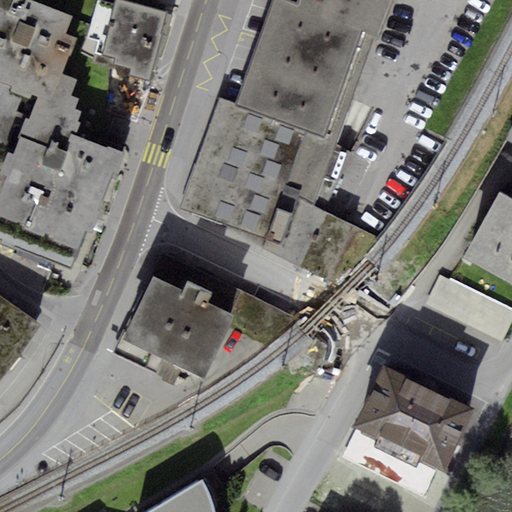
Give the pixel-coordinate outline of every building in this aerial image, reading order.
[(72,17),(30,0),(0,0),(0,166),(2,167),(7,153),(13,155),(20,137),(16,136),(24,118),(28,119),(37,98),(50,104),(62,74),(75,40),(64,34),(72,17)] [(166,13),(119,0),(113,0),(112,4),(97,0),(87,36),(98,39),(95,52),(114,58),(112,64),(129,69),(127,77),(150,84),(163,36),(160,35),(166,13)] [(306,129),(324,136),(361,28),(375,33),(378,34),(391,0),(272,0),(236,105),(306,129)] [(276,210),(292,214),(298,201),(313,208),(375,33),(361,28),(324,136),(306,129),(276,210)] [(77,80),(62,74),(50,104),(37,98),(28,119),(24,118),(16,136),(20,137),(13,155),(7,153),(2,167),(10,171),(0,194),(0,238),(71,267),(85,233),(90,235),(124,153),(76,134),(80,123),(76,122),(80,113),(74,110),(78,100),(71,97),(77,80)] [(236,105),(219,99),(178,211),(264,242),(276,210),(306,129),(236,105)] [(511,125),(504,139),(511,143),(511,198),(500,192),(463,257),(511,284),(511,125)] [(313,208),(298,201),(292,214),(276,210),(264,242),(260,248),(336,284),(380,238),(313,208)] [(511,309),(438,275),(424,305),(504,342),(511,325),(511,309)] [(153,278),(123,341),(203,380),(229,327),(234,317),(228,314),(206,304),(212,293),(187,281),(182,292),(153,278)] [(300,318),(237,291),(228,314),(234,317),(229,327),(268,348),(300,318)] [(0,381),(41,326),(0,297),(0,381)] [(474,412),(383,366),(353,426),(377,438),(373,447),(415,468),(419,459),(444,471),(474,412)] [(215,511),(209,495),(203,481),(150,511),(215,511)]
